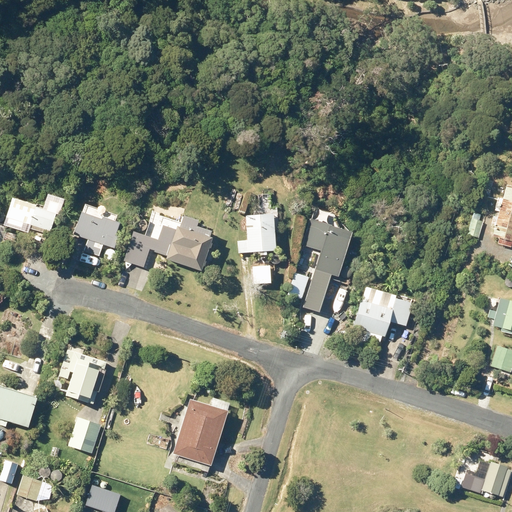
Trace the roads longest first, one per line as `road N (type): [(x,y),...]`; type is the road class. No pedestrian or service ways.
road 1 (residential): [(54,285),(292,363)]
road 2 (residential): [(292,363),(511,429)]
road 3 (residential): [(249,511),(292,363)]
